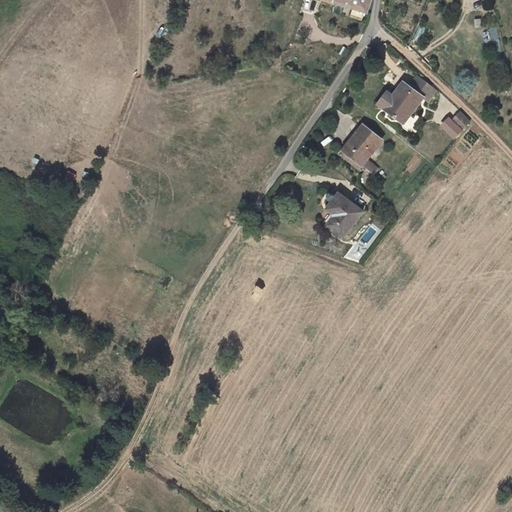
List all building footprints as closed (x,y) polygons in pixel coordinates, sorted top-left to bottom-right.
[(333,0),(334,1),(352,6),(365,10),(367,11),(369,0),(333,0)] [(361,20),(365,10),(352,6),(349,16),(361,20)] [(415,76),(407,87),(419,96),(426,102),(434,91),(415,76)] [(419,96),(407,87),(401,82),(391,97),(385,92),(376,104),(382,109),(401,124),(419,96)] [(455,120),(464,128),(471,120),(462,111),(455,120)] [(364,124),(342,153),(359,166),(362,163),(374,172),(378,166),(366,156),(381,137),(364,124)] [(336,211),(326,223),(343,235),(362,210),(338,192),(328,205),(336,211)]
